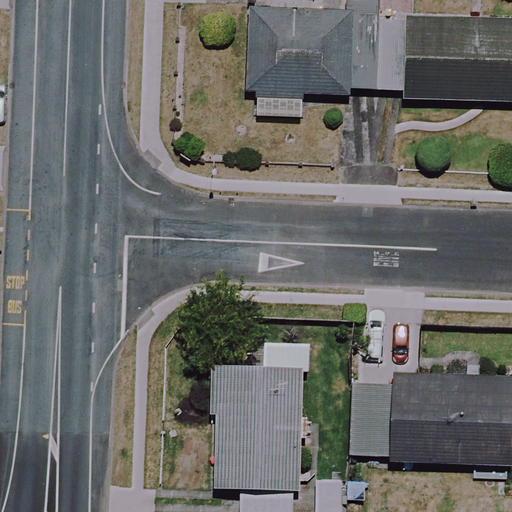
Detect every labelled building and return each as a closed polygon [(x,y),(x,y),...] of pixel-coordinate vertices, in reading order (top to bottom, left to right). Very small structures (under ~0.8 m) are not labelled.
[(372,95),(375,21),(375,16),(246,11),(243,117),(300,119),(301,93),(372,95)] [(511,25),(375,21),(372,95),(404,96),(404,101),(511,105),(511,25)] [(309,348),(263,346),(262,371),(213,370),(208,491),(240,492),(238,511),(294,511),(299,375),(308,375),(309,348)] [(393,379),(393,390),(351,387),(346,459),(506,469),(511,387),(393,379)] [(338,511),(338,482),(313,482),(312,511),(338,511)]
